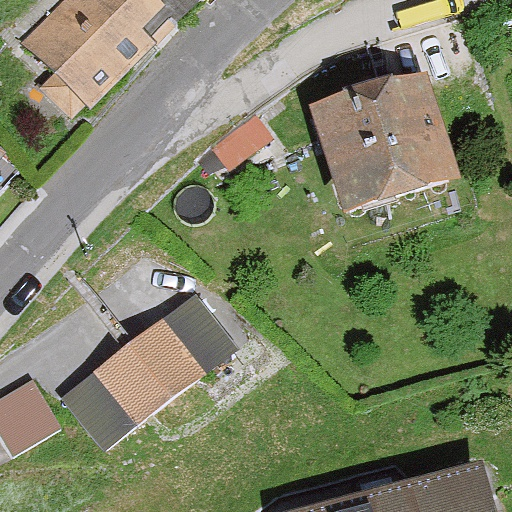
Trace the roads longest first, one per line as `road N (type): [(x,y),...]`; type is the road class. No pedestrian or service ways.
road 1 (residential): [(163,108),(196,118),(348,23),(439,0)]
road 2 (residential): [(163,108),(0,281)]
road 3 (residential): [(274,0),(163,108)]
